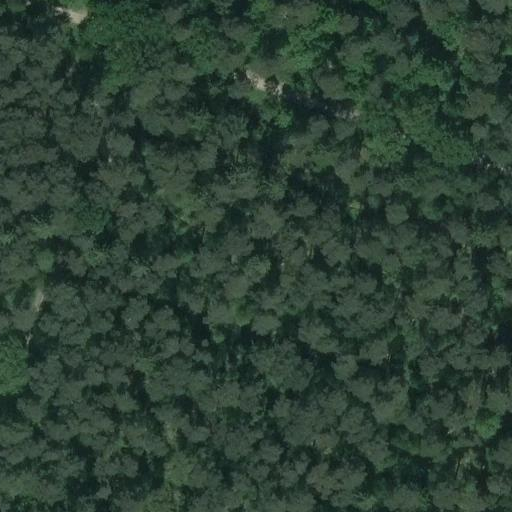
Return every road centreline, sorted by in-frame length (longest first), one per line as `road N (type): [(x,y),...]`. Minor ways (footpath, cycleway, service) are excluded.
road 1 (track): [(15,0),(511,167)]
road 2 (track): [(132,41),(0,414)]
